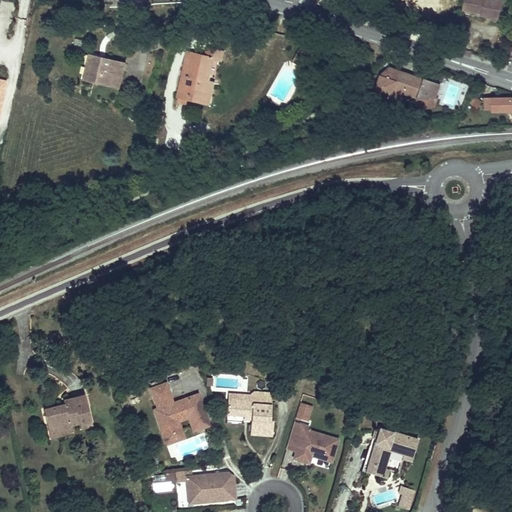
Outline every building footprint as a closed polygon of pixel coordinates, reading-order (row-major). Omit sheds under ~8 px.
[(499,17),(502,0),(500,0),(465,0),(464,10),(499,17)] [(445,31),(443,37),(451,40),(453,33),(445,31)] [(223,60),(225,52),(208,49),(206,57),(210,57),(223,60)] [(304,67),(311,56),(301,50),(294,61),(304,67)] [(188,53),(178,102),(187,104),(188,99),(208,103),(213,82),(206,81),(210,57),(206,57),(188,53)] [(120,88),(126,63),(89,55),(84,79),(120,88)] [(315,82),(322,70),(313,65),(317,60),(311,56),(304,67),(309,71),(306,76),(315,82)] [(440,84),(424,79),(424,80),(391,67),(381,75),(376,89),(392,95),(394,90),(403,93),(418,98),(417,99),(419,99),(417,105),(426,108),(436,106),(438,99),(435,98),(440,84)] [(401,101),(403,93),(394,90),(392,95),(391,97),(401,101)] [(478,106),(482,101),(475,96),(471,101),(478,106)] [(144,99),(136,97),(132,109),(140,112),(144,99)] [(511,98),(493,99),(494,109),(494,111),(511,110),(511,98)] [(494,109),(493,99),(485,99),(486,109),(494,109)] [(209,425),(198,394),(181,400),(183,405),(175,408),(173,403),(166,383),(163,384),(161,380),(150,383),(152,388),(151,389),(158,409),(160,416),(157,417),(164,437),(182,431),(178,421),(189,418),(194,431),(209,425)] [(271,405),(272,393),(254,392),(251,394),(251,395),(228,394),(228,399),(253,401),(253,404),(271,405)] [(92,425),(85,396),(63,401),(64,405),(65,407),(60,409),(59,406),(44,410),(49,431),(59,429),(60,435),(72,432),(70,425),(79,423),(81,428),(92,425)] [(270,420),(271,405),(253,404),(253,401),(228,399),(227,414),(244,416),(249,416),(248,419),(251,419),(250,434),(272,436),(273,420),(270,420)] [(183,405),(181,400),(173,403),(175,408),(183,405)] [(307,421),(312,406),(300,402),(295,417),(307,421)] [(331,462),(338,439),(307,430),(308,427),(294,422),(290,436),(299,439),(296,451),(294,459),(309,463),(311,456),(312,453),(316,454),(315,457),(331,462)] [(413,457),(418,440),(379,428),(378,432),(377,436),(379,436),(378,439),(376,438),(376,439),(369,463),(384,468),(390,450),(403,454),(413,457)] [(60,435),(59,429),(49,431),(50,437),(60,435)] [(184,438),(182,431),(164,437),(167,444),(184,438)] [(296,451),(299,439),(290,436),(286,448),(296,451)] [(386,478),(389,470),(384,468),(369,463),(366,472),(386,478)] [(186,476),(192,476),(192,471),(175,472),(176,482),(186,481),(186,476)] [(235,499),(233,477),(228,477),(227,472),(192,476),(186,476),(186,481),(189,504),(235,499)] [(402,494),(400,499),(408,501),(412,489),(401,486),(398,493),(402,494)] [(406,509),(408,501),(400,499),(398,507),(406,509)] [(81,511),(80,501),(72,502),(73,511),(81,511)]
